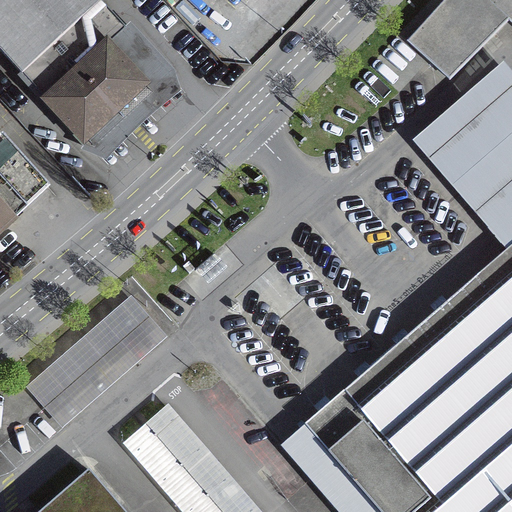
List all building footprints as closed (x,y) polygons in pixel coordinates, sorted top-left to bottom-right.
[(129,104),(166,69),(160,64),(100,0),(0,0),(0,50),(65,121),(64,121),(91,150),(133,111),(129,104)] [(511,0),(445,0),(408,42),(450,80),(506,17),(511,22),(511,0)] [(412,142),(507,251),(511,248),(510,246),(511,243),(511,511),(380,511),(329,453),(363,423),(366,426),(371,422),(347,395),(283,450),(337,511),(511,511),(511,74),(503,64),(412,142)] [(12,218),(47,185),(2,137),(0,139),(0,138),(0,230),(13,219),(12,218)] [(329,453),(380,511),(511,511),(511,243),(510,246),(511,248),(507,251),(345,392),(347,395),(371,422),(366,426),(363,423),(329,453)] [(189,262),(183,267),(189,274),(195,269),(189,262)] [(134,291),(25,381),(61,424),(170,335),(134,291)] [(185,511),(269,511),(170,398),(122,439),(185,511)] [(125,511),(89,470),(40,511),(125,511)]
